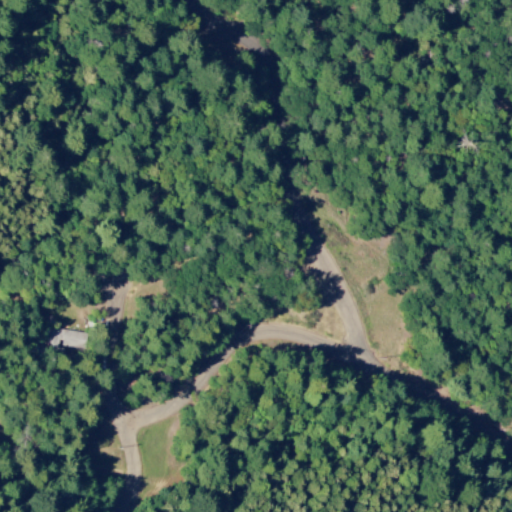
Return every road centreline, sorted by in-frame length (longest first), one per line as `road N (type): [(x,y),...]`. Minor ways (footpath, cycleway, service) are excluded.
road 1 (residential): [(386,370),(313,215),(286,65),(265,41),(200,0)]
road 2 (residential): [(511,442),(386,370),(281,332),(242,345),(174,411),(146,418)]
road 3 (residential): [(146,418),(133,413),(121,387),(122,255)]
road 4 (residential): [(56,511),(95,461),(146,418)]
